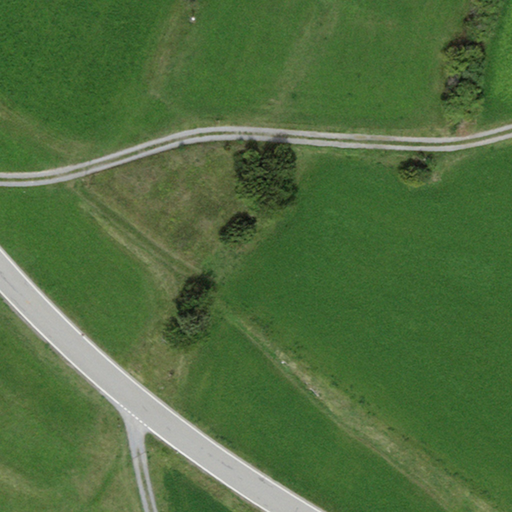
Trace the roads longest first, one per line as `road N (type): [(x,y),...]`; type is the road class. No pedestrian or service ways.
road 1 (track): [(511,129),(460,137),(204,130),(58,172),(0,175)]
road 2 (tertiary): [(300,511),(133,397),(0,269)]
